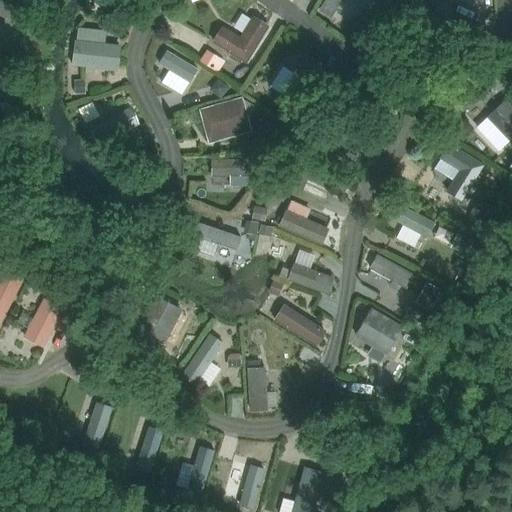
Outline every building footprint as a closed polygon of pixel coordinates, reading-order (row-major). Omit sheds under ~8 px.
[(332,0),(318,13),(329,25),(353,2),(351,0),(332,0)] [(470,0),(438,0),(464,13),(470,0)] [(244,62),(266,27),(251,18),(239,39),(221,28),(212,43),(244,62)] [(74,40),(71,65),(115,71),(118,46),(74,40)] [(219,83),(228,72),(209,57),(200,69),(219,83)] [(224,121),(228,137),(250,131),(240,98),(199,110),(203,127),(224,121)] [(511,137),(511,109),(504,101),(486,118),(508,141),(511,137)] [(88,107),(76,112),(85,132),(97,127),(88,107)] [(312,155),(348,172),(355,158),(340,151),(347,136),(325,126),(312,155)] [(482,165),(448,144),(439,159),(458,171),(446,191),(460,200),(482,165)] [(217,204),(256,197),(250,167),(211,175),(217,204)] [(325,254),(330,239),(309,232),(313,220),(291,212),(282,239),(325,254)] [(414,260),(425,234),(393,221),(385,238),(401,245),(398,253),(414,260)] [(194,255),(235,265),(239,248),(199,238),(194,255)] [(288,291),(329,307),(335,290),(313,282),(318,269),(300,262),(288,291)] [(2,272),(0,276),(0,319),(20,281),(2,272)] [(137,329),(163,342),(179,310),(153,297),(137,329)] [(71,316),(43,301),(23,339),(40,348),(54,322),(64,328),(71,316)] [(369,310),(354,335),(386,353),(400,328),(369,310)] [(276,335),(315,354),(323,337),(284,318),(276,335)] [(222,380),(219,379),(230,357),(209,347),(189,388),(213,399),(222,380)] [(248,421),(271,422),(272,381),(249,380),(248,421)] [(189,441),(176,483),(201,491),(214,449),(189,441)]
